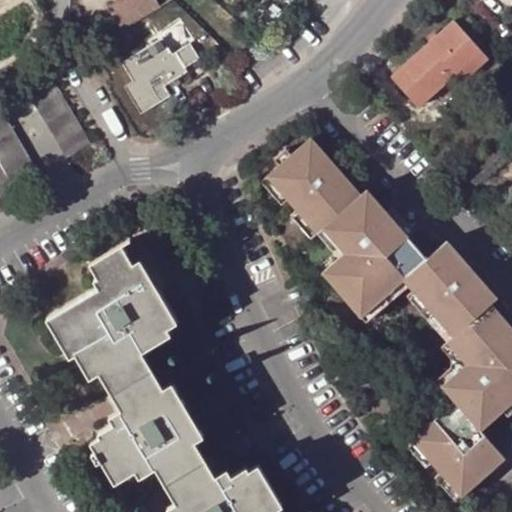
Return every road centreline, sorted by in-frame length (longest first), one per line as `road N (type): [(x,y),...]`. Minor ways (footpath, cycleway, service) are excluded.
road 1 (residential): [(198,161),(242,315),(285,403),(367,511)]
road 2 (residential): [(314,73),(511,284)]
road 3 (residential): [(198,161),(116,174),(0,240)]
road 4 (residential): [(314,73),(225,129),(198,161)]
